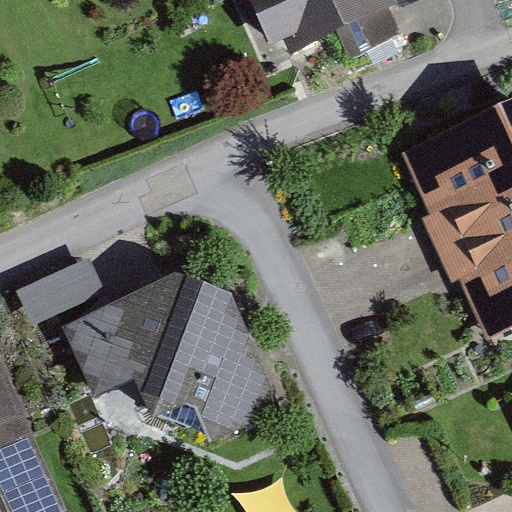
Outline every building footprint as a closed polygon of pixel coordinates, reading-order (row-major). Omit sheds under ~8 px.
[(273,0),(297,50),(329,37),(342,63),(402,36),(384,0),(273,0)] [(511,346),(511,119),(399,168),(481,359),(511,346)] [(197,286),(74,335),(114,401),(158,386),(181,423),(217,408),(241,458),(274,445),(266,421),(294,413),(259,305),(197,286)] [(0,511),(47,511),(55,509),(0,387),(0,511)] [(299,511),(285,480),(236,502),(240,511),(299,511)]
